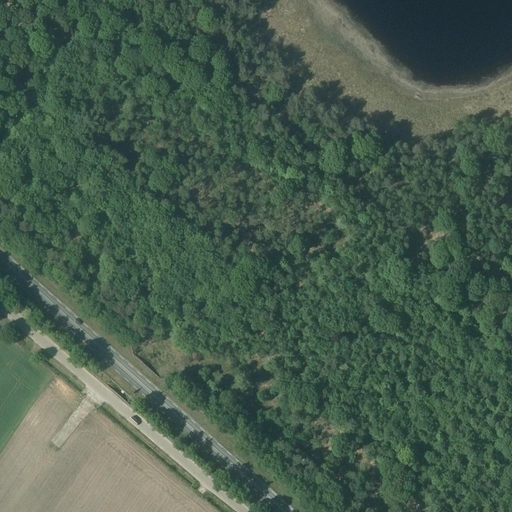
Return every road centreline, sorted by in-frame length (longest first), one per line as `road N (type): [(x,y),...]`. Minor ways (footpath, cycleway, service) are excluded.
road 1 (track): [(511,139),(423,244),(144,0)]
road 2 (primary): [(284,511),(0,257)]
road 3 (unclassified): [(245,511),(0,305)]
